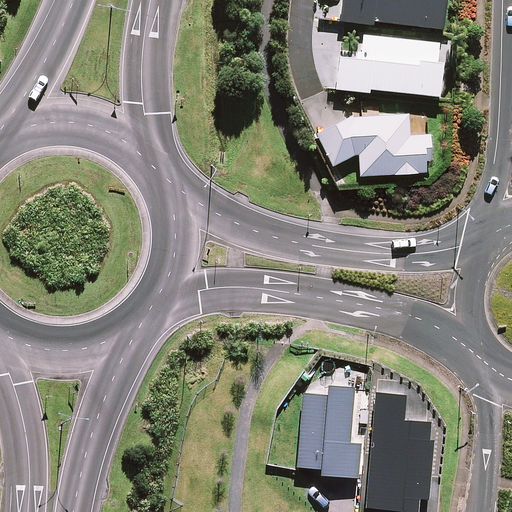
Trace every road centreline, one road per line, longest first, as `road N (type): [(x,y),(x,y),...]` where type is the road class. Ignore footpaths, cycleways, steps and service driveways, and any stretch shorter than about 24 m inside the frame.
road 1 (tertiary): [(162,176),(244,227),(326,247),(400,254),(483,241)]
road 2 (tertiary): [(480,350),(414,316),(281,291),(221,287),(155,299)]
road 3 (tertiary): [(485,238),(500,181),(510,0)]
road 4 (primary): [(137,324),(102,406),(76,511)]
road 5 (primary): [(28,511),(27,438),(0,346)]
road 6 (primary): [(0,141),(64,122),(99,128),(153,164)]
road 7 (primary): [(150,0),(142,76),(153,164)]
road 8 (primary): [(0,136),(73,0)]
road 9 (tertiary): [(487,511),(490,360)]
road 10 (primary): [(137,324),(104,344),(66,352),(0,333)]
road 11 (primary): [(162,176),(174,253),(155,299)]
